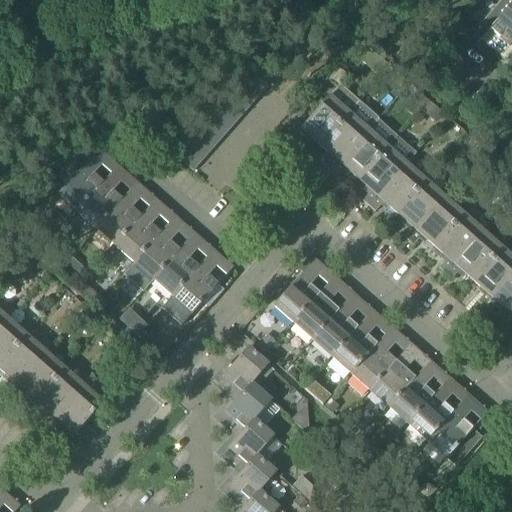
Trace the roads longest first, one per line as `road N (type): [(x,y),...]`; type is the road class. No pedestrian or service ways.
road 1 (residential): [(257,276),(294,236),(325,239),(491,387)]
road 2 (residential): [(257,276),(105,141)]
road 3 (residential): [(54,504),(174,371)]
road 4 (residential): [(202,511),(197,407),(174,371)]
road 5 (residential): [(174,371),(257,276)]
